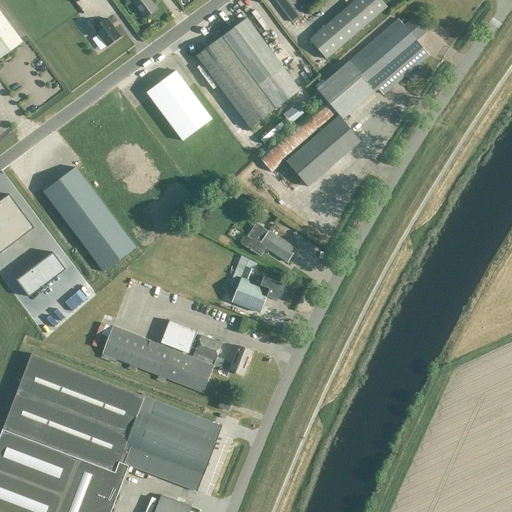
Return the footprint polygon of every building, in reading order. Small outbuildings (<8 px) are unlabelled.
[(135,0),(132,3),(144,18),(156,9),(149,0),(135,0)] [(307,10),(299,0),(274,0),(291,22),(307,10)] [(380,0),(354,0),(308,39),(325,59),(386,7),(380,0)] [(339,0),(331,6),(334,9),(341,4),(339,0)] [(232,9),(241,5),(239,1),(230,4),(232,9)] [(226,2),(199,20),(204,28),(231,9),(226,2)] [(0,13),(0,58),(6,54),(9,55),(19,47),(19,44),(22,42),(0,13)] [(245,18),(221,36),(275,108),(299,90),(245,18)] [(315,89),(323,98),(322,98),(315,91),(312,94),(319,101),(256,156),(271,172),(337,115),(338,116),(285,161),(307,186),(360,141),(341,119),(377,89),(382,94),(404,76),(413,82),(423,66),(419,63),(428,55),(415,39),(424,31),(412,18),(403,26),(397,18),(315,89)] [(90,19),(81,26),(90,38),(96,33),(106,46),(119,36),(106,19),(95,26),(90,19)] [(249,128),(275,108),(221,36),(195,55),(249,128)] [(175,71),(146,93),(182,141),(211,119),(175,71)] [(248,155),(253,152),(236,127),(231,130),(248,155)] [(75,167),(43,191),(103,272),(135,247),(75,167)] [(0,252),(34,227),(9,194),(0,200),(0,252)] [(255,222),(246,236),(243,236),(240,241),(241,244),(249,249),(248,250),(250,251),(250,250),(260,256),(265,248),(286,262),(295,248),(268,230),(268,231),(262,228),(263,227),(255,222)] [(66,269),(53,252),(16,279),(29,296),(66,269)] [(260,285),(250,281),(254,270),(245,266),(231,302),(259,312),(266,296),(278,300),(284,284),(263,276),(260,285)] [(160,345),(164,346),(165,344),(182,351),(181,353),(184,354),(185,352),(188,353),(197,331),(169,320),(160,342),(161,343),(160,345)] [(137,367),(157,375),(156,379),(163,382),(165,378),(203,393),(213,365),(229,371),(230,369),(242,374),(251,351),(238,346),(231,363),(216,357),(222,343),(201,335),(194,352),(192,357),(184,354),(181,353),(164,346),(160,345),(112,326),(105,324),(101,334),(108,337),(100,357),(115,363),(116,359),(129,364),(127,368),(135,371),(137,367)] [(221,426),(31,353),(0,434),(0,511),(109,511),(127,465),(197,491),(221,426)] [(228,410),(231,400),(222,397),(218,407),(228,410)] [(154,511),(188,511),(191,506),(160,496),(154,511)]
